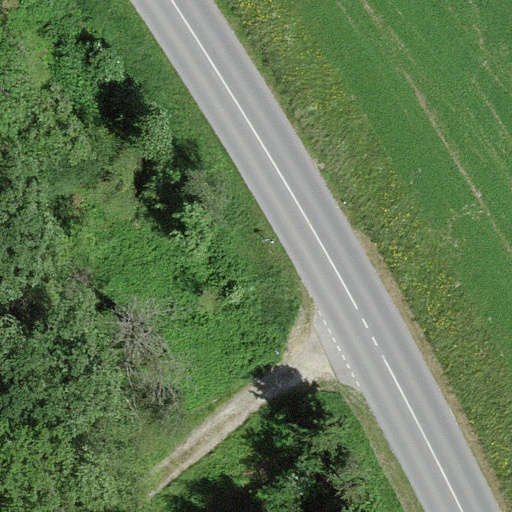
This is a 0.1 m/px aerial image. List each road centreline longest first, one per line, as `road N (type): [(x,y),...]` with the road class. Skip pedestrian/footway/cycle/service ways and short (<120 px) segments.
road 1 (tertiary): [(462,511),(222,66),(177,0)]
road 2 (track): [(123,511),(358,311)]
